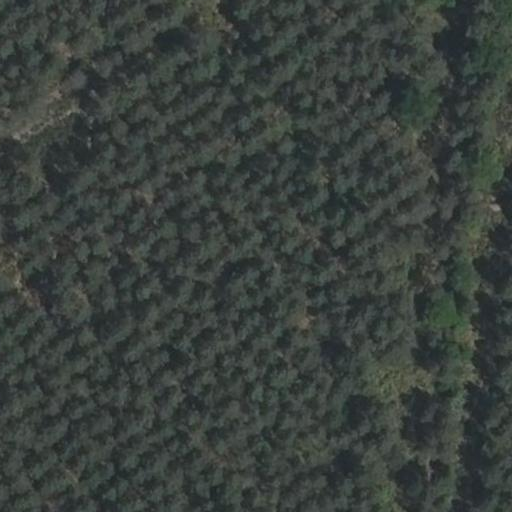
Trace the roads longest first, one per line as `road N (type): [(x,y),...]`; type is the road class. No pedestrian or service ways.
road 1 (track): [(409,511),(429,195),(466,0)]
road 2 (track): [(458,511),(472,330),(511,62)]
